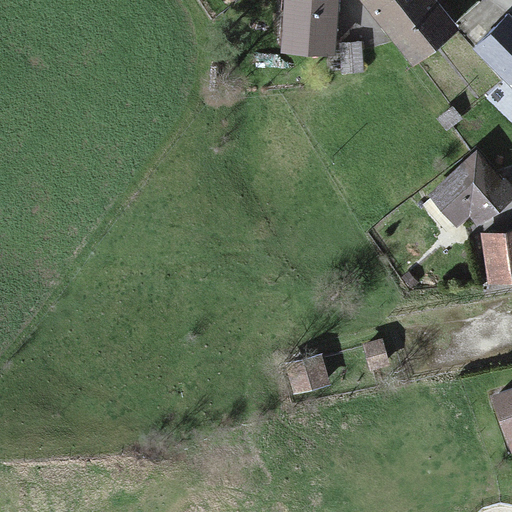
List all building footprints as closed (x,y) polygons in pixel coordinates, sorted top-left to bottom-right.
[(333,59),(332,0),(283,0),(283,59),(333,59)] [(358,0),(413,66),(457,30),(432,0),(358,0)] [(511,23),(508,19),(474,50),(511,91),(511,23)] [(355,77),(355,49),(340,49),(340,77),(355,77)] [(475,159),(425,198),(449,230),(469,215),(476,224),(507,200),(475,159)] [(511,232),(476,237),(482,284),(511,280),(511,232)] [(381,341),(361,346),(368,373),(388,368),(381,341)] [(320,360),(284,366),(290,397),(326,390),(320,360)] [(511,392),(492,399),(510,451),(511,449),(511,392)]
